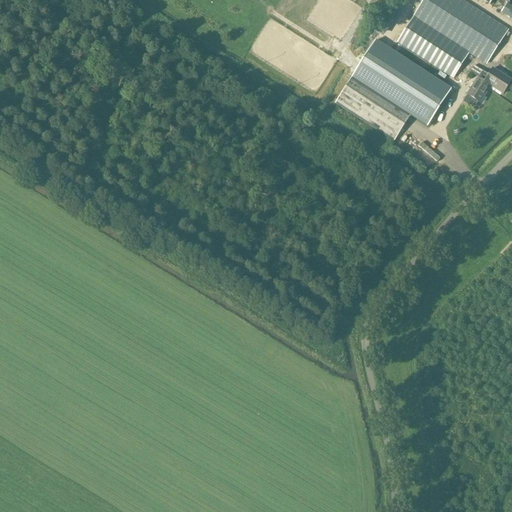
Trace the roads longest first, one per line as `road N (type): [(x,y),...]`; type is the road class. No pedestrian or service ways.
road 1 (track): [(364,334),(352,334),(345,375),(0,158)]
road 2 (unclassified): [(390,511),(364,354),(370,315),(511,158)]
